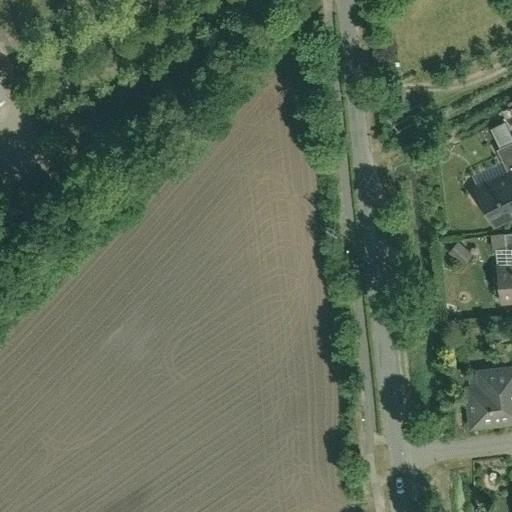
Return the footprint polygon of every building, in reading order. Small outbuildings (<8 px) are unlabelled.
[(0,105),(16,97),(0,65),(0,105)] [(511,171),(483,185),(502,226),(511,221),(511,171)] [(480,254),(467,242),(458,252),(470,264),(480,254)] [(511,321),(500,322),(502,341),(511,339),(511,321)] [(472,385),(477,430),(511,425),(511,365),(484,369),(486,383),(472,385)]
